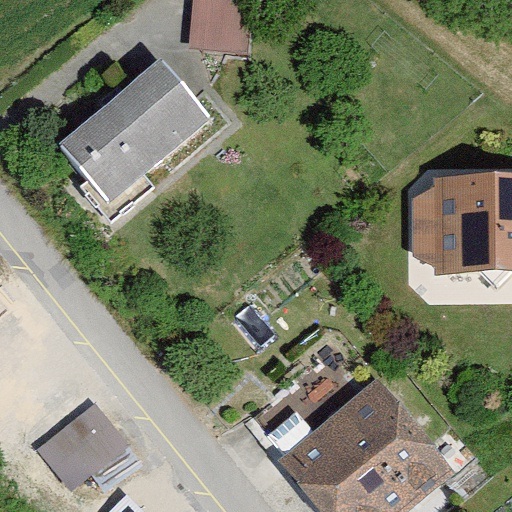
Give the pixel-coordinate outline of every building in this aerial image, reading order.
[(254,13),(201,8),(197,59),(250,63),(254,13)] [(165,73),(60,151),(108,210),(216,132),(165,73)] [(417,214),(415,276),(439,287),(511,288),(511,192),(450,191),(417,214)] [(382,387),(290,471),(322,511),(413,511),(454,476),(382,387)] [(37,438),(69,495),(137,456),(104,400),(37,438)] [(153,511),(122,482),(92,511),(153,511)]
